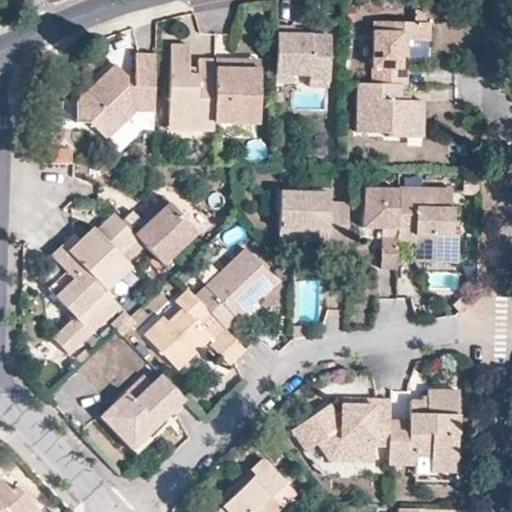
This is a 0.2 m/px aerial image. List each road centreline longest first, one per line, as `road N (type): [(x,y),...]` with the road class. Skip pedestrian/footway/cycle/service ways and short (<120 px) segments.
road 1 (residential): [(511,330),(290,361),(126,511)]
road 2 (residential): [(113,511),(16,410)]
road 3 (residential): [(124,0),(0,52)]
road 4 (residential): [(503,0),(502,130)]
